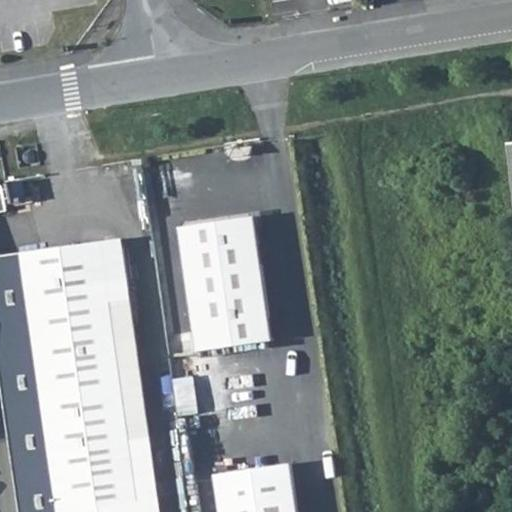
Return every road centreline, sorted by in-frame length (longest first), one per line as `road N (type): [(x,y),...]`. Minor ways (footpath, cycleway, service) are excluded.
road 1 (residential): [(163,73),(511,17)]
road 2 (residential): [(0,98),(163,73)]
